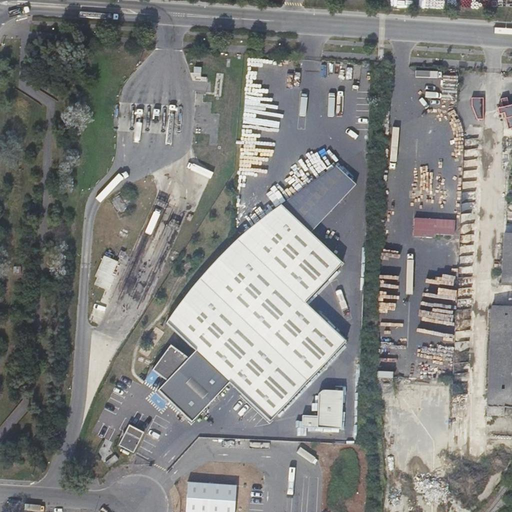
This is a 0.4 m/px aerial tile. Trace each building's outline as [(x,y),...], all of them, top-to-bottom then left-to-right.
[(482,118),(482,98),(473,98),(473,119),(482,118)] [(511,105),(500,108),(505,128),(511,126),(511,105)] [(228,385),(241,397),(269,424),(345,344),(304,305),(342,265),(309,235),(355,186),(334,167),(280,207),(253,228),(243,236),(230,249),(216,263),(197,284),(186,298),(166,325),(195,353),(188,360),(170,347),(151,372),(166,383),(157,392),(191,425),(228,385)] [(455,238),(456,220),(414,218),(413,236),(455,238)] [(511,234),(505,235),(503,286),(511,286),(511,234)] [(109,291),(118,261),(102,256),(93,286),(109,291)] [(503,408),(511,408),(511,308),(492,307),(488,408),(503,408)] [(334,400),(332,428),(338,428),(340,390),(320,389),(316,393),(315,399),(317,399),(334,400)] [(299,426),(332,428),(334,400),(317,399),(315,399),(315,415),(300,415),(299,426)] [(511,416),(511,408),(503,408),(503,416),(511,416)] [(132,454),(142,434),(128,427),(125,433),(118,447),(132,454)] [(119,459),(115,455),(105,463),(109,467),(119,459)]
